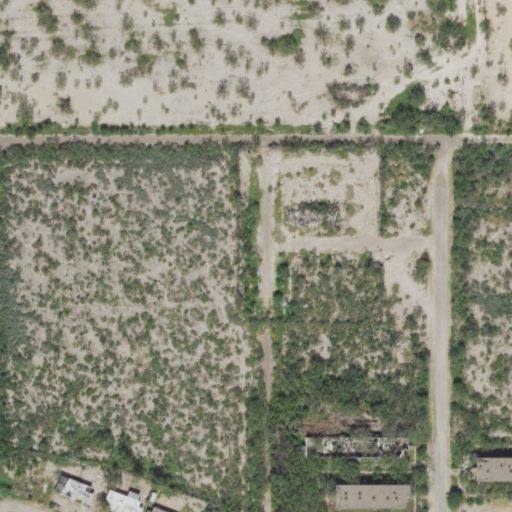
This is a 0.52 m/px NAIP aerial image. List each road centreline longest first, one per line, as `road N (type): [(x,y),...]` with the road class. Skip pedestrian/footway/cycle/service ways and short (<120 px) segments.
road 1 (residential): [(0,141),(511,141)]
road 2 (residential): [(449,511),(448,141)]
road 3 (residential): [(274,511),(274,141)]
